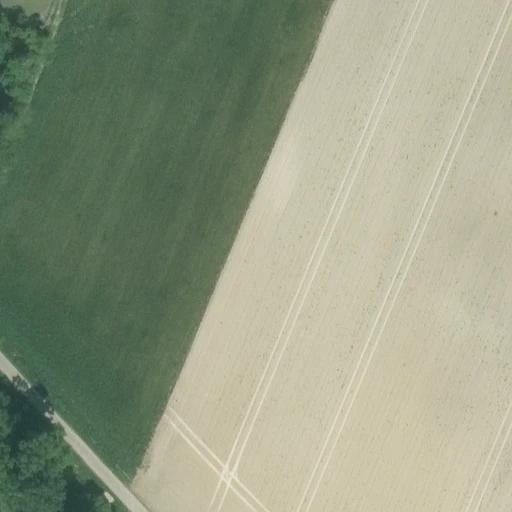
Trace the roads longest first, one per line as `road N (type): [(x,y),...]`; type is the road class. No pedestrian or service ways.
road 1 (unclassified): [(135,511),(0,371)]
road 2 (track): [(61,0),(0,152)]
